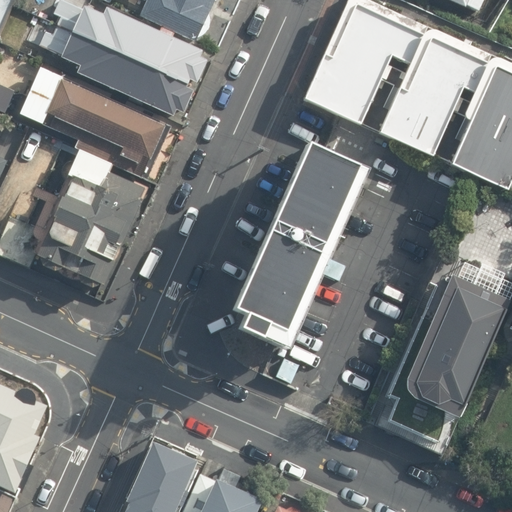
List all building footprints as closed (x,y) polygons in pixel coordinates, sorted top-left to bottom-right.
[(0,0),(0,34),(14,0),(0,0)] [(163,29),(176,35),(197,45),(199,40),(203,39),(207,35),(210,32),(212,27),(212,22),(211,17),(218,0),(102,0),(111,4),(112,0),(125,0),(127,1),(126,0),(138,0),(148,4),(141,19),(163,29)] [(422,23),(370,0),(349,0),(306,98),(375,129),(422,23)] [(452,0),(473,9),(477,0),(452,0)] [(201,88),(210,66),(203,63),(206,57),(174,42),(176,35),(163,29),(160,36),(108,12),(105,20),(61,1),(54,18),(62,21),(55,36),(48,33),(41,48),(66,59),(64,64),(83,72),(80,79),(175,122),(179,115),(187,118),(197,96),(189,93),(194,84),(201,88)] [(489,52),(422,23),(375,129),(442,158),(489,52)] [(511,182),(511,62),(489,52),(442,158),(510,188),(511,182)] [(82,155),(116,169),(151,185),(175,130),(44,71),(23,119),(80,144),(77,152),(82,155)] [(14,88),(0,81),(0,107),(5,110),(14,88)] [(358,165),(304,142),(233,307),(242,311),(236,325),(281,344),(358,165)] [(0,175),(8,157),(0,153),(0,175)] [(82,155),(47,232),(38,255),(43,257),(41,263),(44,264),(47,273),(59,278),(67,274),(82,281),(85,289),(97,293),(104,289),(109,291),(126,249),(129,250),(146,205),(145,204),(150,193),(113,177),(116,169),(82,155)] [(47,232),(11,217),(0,241),(0,256),(32,270),(38,255),(47,232)] [(503,296),(445,272),(403,374),(409,393),(456,412),(503,296)] [(0,511),(13,511),(19,499),(17,498),(18,495),(43,439),(38,437),(50,408),(39,404),(39,401),(39,398),(37,395),(33,392),(29,391),(25,392),(20,394),(0,385),(0,511)] [(177,511),(200,462),(158,443),(127,511),(177,511)] [(198,511),(214,477),(199,471),(180,511),(198,511)] [(255,511),(262,497),(214,476),(214,477),(198,511),(255,511)] [(299,511),(272,500),(267,511),(299,511)]
